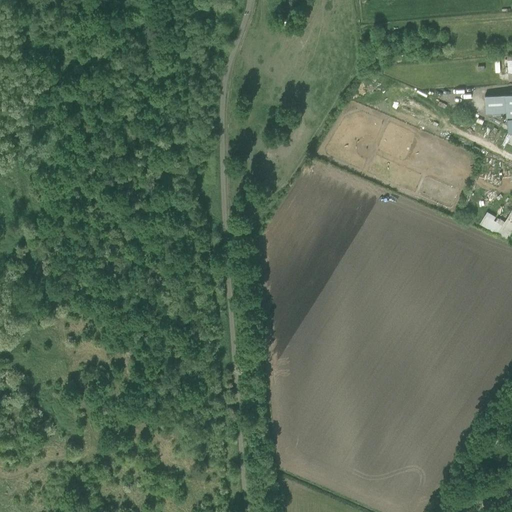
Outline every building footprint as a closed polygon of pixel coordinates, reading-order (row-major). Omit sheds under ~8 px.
[(423,38),(429,36),(427,30),(421,32),(423,38)] [(511,92),(484,95),(485,111),(506,110),(508,129),(511,131),(511,92)] [(511,133),(507,131),(502,142),(506,144),(506,145),(511,147),(511,133)] [(511,208),(497,234),(508,241),(511,234),(511,208)] [(484,443),(481,453),(500,460),(503,452),(511,455),(511,438),(491,431),(486,444),(484,443)] [(465,490),(487,488),(486,476),(464,477),(465,490)] [(492,500),(491,493),(476,494),(476,502),(482,501),(482,508),(494,507),(494,508),(496,508),(495,499),(493,499),(494,500),(492,500)]
